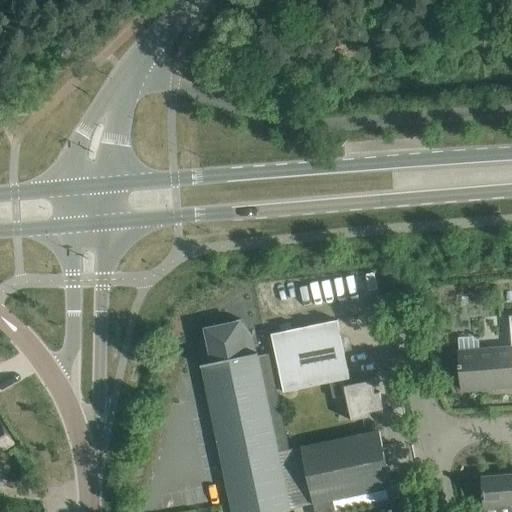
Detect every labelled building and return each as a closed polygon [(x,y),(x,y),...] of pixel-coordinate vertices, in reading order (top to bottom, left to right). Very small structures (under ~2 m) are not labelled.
[(511,315),(509,316),(511,348),(459,352),(460,364),(459,364),(459,368),(460,368),(462,390),(511,386),(511,315)] [(256,353),(252,336),(240,322),(241,322),(241,319),(203,327),(204,330),(205,329),(199,348),(203,366),(201,364),(202,366),(233,511),(275,511),(289,509),(277,451),(289,449),(269,353),(258,355),(258,353),(256,353)] [(346,396),(352,422),(371,417),(370,413),(383,410),(379,392),(375,393),(372,380),(345,386),(344,380),(350,379),(337,320),(271,334),(283,392),(330,383),(333,399),(346,396)] [(363,352),(364,372),(390,371),(389,351),(363,352)] [(0,424),(0,450),(12,442),(0,424)] [(301,446),(309,485),(313,505),(333,500),(391,488),(379,430),(301,446)] [(511,511),(511,474),(481,477),(483,511),(511,511)] [(388,500),(374,502),(376,511),(382,511),(384,511),(396,509),(394,498),(388,500)] [(333,500),(313,505),(314,511),(335,511),(336,511),(333,500)]
